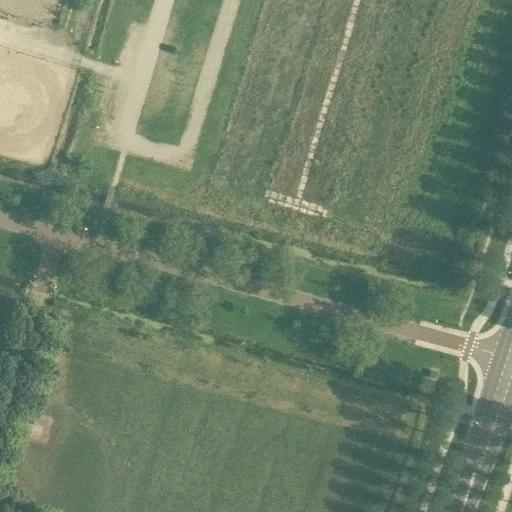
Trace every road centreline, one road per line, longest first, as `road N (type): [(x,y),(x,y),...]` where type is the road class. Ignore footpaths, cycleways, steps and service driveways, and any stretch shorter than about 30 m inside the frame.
road 1 (unclassified): [(0,220),(498,355)]
road 2 (secondary): [(498,355),(464,471),(463,502)]
road 3 (secondary): [(463,502),(511,393)]
